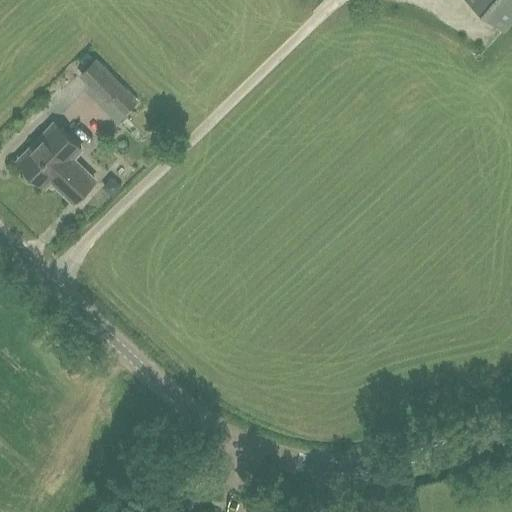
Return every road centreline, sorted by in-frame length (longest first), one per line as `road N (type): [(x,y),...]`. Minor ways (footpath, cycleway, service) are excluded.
road 1 (tertiary): [(257,459),(216,433),(0,238)]
road 2 (tertiary): [(511,434),(336,472),(257,459)]
